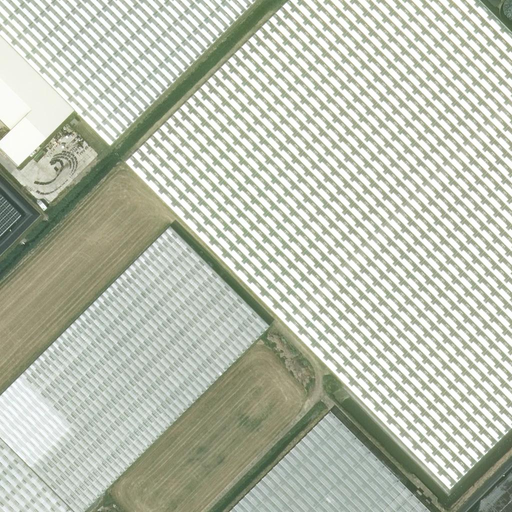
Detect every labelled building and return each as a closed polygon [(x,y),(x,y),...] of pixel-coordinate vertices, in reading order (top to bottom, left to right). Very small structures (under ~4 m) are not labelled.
[(0,0),(0,35),(74,110),(109,145),(255,0),(0,0)] [(511,425),(511,34),(478,0),(288,0),(125,162),(448,489),(511,425)] [(0,139),(0,149),(17,167),(74,110),(0,35),(0,121),(9,131),(0,139)] [(82,511),(269,326),(169,226),(0,395),(0,511),(82,511)] [(429,511),(329,411),(326,414),(227,511),(429,511)]
